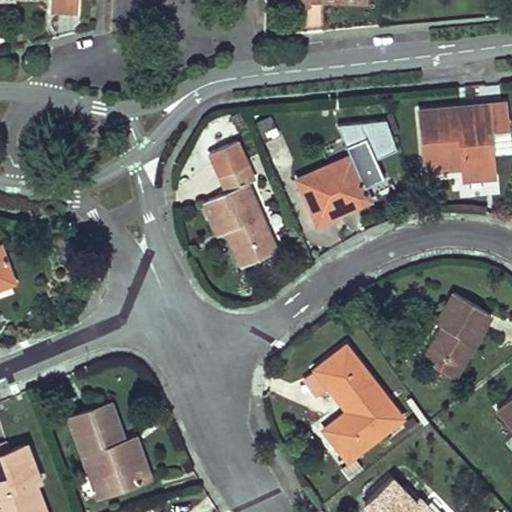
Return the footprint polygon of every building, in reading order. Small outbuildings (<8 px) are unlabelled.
[(74,0),(52,0),(53,9),(64,9),(75,9),(74,0)] [(425,169),(462,166),(463,178),(471,177),(493,175),(489,130),(507,129),(504,103),(419,111),(425,169)] [(271,115),(256,121),(263,140),(278,134),(271,115)] [(259,258),(276,251),(246,183),(254,179),(236,139),(209,152),(226,191),(204,201),(219,234),(230,228),(233,234),(230,236),(243,265),(259,258)] [(316,223),(340,213),(338,209),(346,205),(348,209),(369,200),(360,179),(380,170),(371,148),(351,157),(350,155),(296,178),(316,223)] [(300,236),(293,239),(304,263),(310,260),(303,242),(300,236)] [(0,285),(14,280),(1,244),(0,243),(0,285)] [(422,358),(453,376),(490,313),(482,308),(453,292),(435,322),(444,327),(441,333),(438,331),(422,358)] [(323,428),(347,459),(401,417),(345,344),(315,368),(328,385),(350,414),(346,417),(343,413),(323,428)] [(328,385),(315,368),(304,377),(317,394),(328,385)] [(511,393),(496,407),(511,425),(511,393)] [(406,400),(424,424),(429,421),(411,396),(406,400)] [(93,482),(105,478),(110,490),(148,477),(134,436),(122,440),(109,402),(69,416),(93,482)] [(0,445),(0,453),(10,450),(7,443),(0,445)] [(45,511),(34,481),(39,479),(26,444),(10,450),(0,453),(0,497),(3,506),(0,507),(0,511),(45,511)] [(432,511),(407,485),(403,488),(391,476),(364,502),(373,511),(432,511)] [(105,478),(93,482),(97,495),(110,490),(105,478)]
